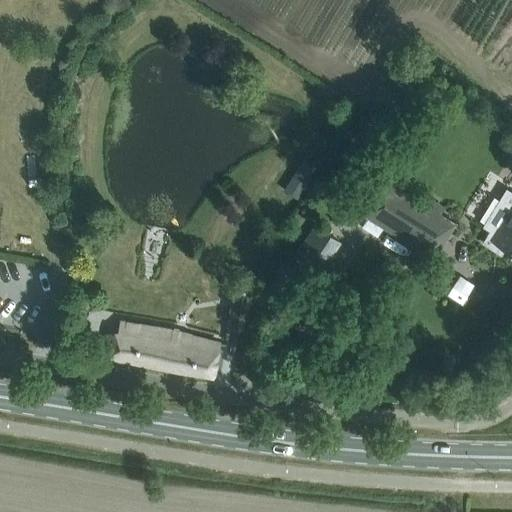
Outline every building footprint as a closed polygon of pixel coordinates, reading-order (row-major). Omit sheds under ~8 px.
[(302,156),(291,173),(308,183),(318,167),(302,156)] [(384,176),(362,212),(434,256),(456,220),(384,176)] [(511,191),(497,214),(499,215),(483,241),(500,252),(503,248),(511,253),(511,191)] [(318,228),(299,257),(321,271),(340,242),(318,228)] [(76,265),(75,268),(76,270),(77,272),(79,274),(81,275),(84,275),(86,274),(88,272),(89,270),(90,268),(89,265),(88,263),(86,262),(84,261),(81,261),(79,262),(77,263),(76,265)] [(251,286),(229,283),(224,323),(246,326),(251,286)] [(216,356),(219,341),(191,335),(191,333),(160,327),(122,322),(119,334),(107,331),(102,355),(213,376),(216,356)]
